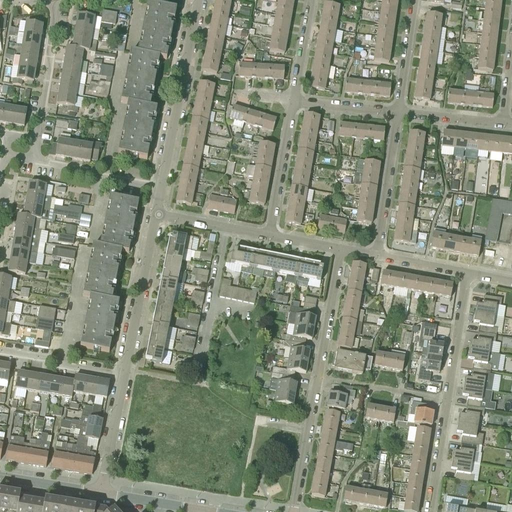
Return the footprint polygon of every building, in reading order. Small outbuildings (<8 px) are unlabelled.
[(216,0),(215,0),(213,12),(228,15),(230,3),(216,0)] [(501,0),(485,0),(485,10),(500,12),(501,0)] [(380,13),(395,15),(397,3),(382,1),(380,13)] [(276,15),(290,18),(293,6),(278,3),(276,15)] [(142,30),(171,36),(176,11),(147,5),(142,30)] [(324,5),(322,17),(337,20),(339,8),(324,5)] [(250,10),(240,8),(238,16),(248,18),(250,10)] [(500,12),(485,10),(483,22),(498,24),(500,12)] [(115,26),(117,14),(103,12),(101,23),(115,26)] [(228,15),(213,12),(211,24),(225,27),(228,15)] [(379,25),(394,27),(395,15),(380,13),(379,25)] [(460,22),(461,15),(451,14),(450,21),(460,22)] [(78,15),(76,27),(93,29),(95,18),(78,15)] [(273,27),(288,30),(290,18),(276,15),(273,27)] [(425,27),(440,30),(441,17),(426,15),(425,27)] [(337,20),(322,17),(320,29),(335,32),(337,20)] [(498,24),(483,22),(482,34),(497,36),(498,24)] [(26,23),(24,35),(41,37),(43,26),(26,23)] [(225,27),(211,24),(209,36),(223,39),(225,27)] [(377,37),(392,39),(394,27),(379,25),(377,37)] [(93,29),(76,27),(74,38),(91,41),(93,29)] [(271,39),(286,42),(288,30),(273,27),(271,39)] [(423,40),(438,42),(440,30),(425,27),(423,40)] [(335,32),(320,29),(318,41),(332,44),(335,32)] [(171,36),(142,30),(137,55),(160,60),(166,61),(171,36)] [(497,36),(482,34),(480,46),(495,48),(497,36)] [(41,37),(24,35),(22,46),(39,49),(41,37)] [(102,42),(125,46),(126,39),(104,36),(102,42)] [(223,39),(209,36),(206,48),(221,51),(223,39)] [(375,49),(390,51),(392,39),(377,37),(375,49)] [(91,41),(74,38),(72,49),(83,51),(88,52),(96,53),(97,46),(90,46),(91,41)] [(286,42),(271,39),(269,52),(284,55),(286,42)] [(421,52),(436,54),(438,42),(423,40),(421,52)] [(332,44),(318,41),(316,53),(330,56),(332,44)] [(125,46),(102,42),(101,48),(110,49),(109,50),(123,53),(125,46)] [(243,47),(236,43),(232,50),(240,54),(243,47)] [(39,49),(22,46),(21,57),(37,60),(39,49)] [(495,48),(480,46),(479,58),(494,60),(495,48)] [(83,51),(72,49),(66,48),(65,60),(81,62),(83,51)] [(221,51),(206,48),(204,60),(219,62),(221,51)] [(390,51),(375,49),(373,62),(388,64),(390,51)] [(96,53),(88,52),(87,57),(106,59),(105,61),(110,62),(111,60),(114,61),(115,57),(96,53)] [(434,66),(436,54),(421,52),(419,64),(434,66)] [(160,60),(137,55),(131,53),(126,78),(155,83),(160,60)] [(330,56),(316,53),(314,65),(328,67),(330,56)] [(37,60),(21,57),(19,69),(36,71),(37,60)] [(494,60),(479,58),(477,71),(492,73),(494,60)] [(81,62),(65,60),(63,71),(79,74),(81,62)] [(219,62),(204,60),(202,72),(216,75),(219,62)] [(418,76),(433,78),(434,66),(419,64),(418,76)] [(328,67),(314,65),(311,77),(326,79),(328,67)] [(100,77),(111,79),(113,68),(101,66),(100,77)] [(238,78),(253,79),(254,66),(239,66),(238,78)] [(254,66),(253,79),(268,80),(269,67),(254,66)] [(269,67),(268,80),(283,81),(284,68),(269,67)] [(36,71),(19,69),(17,80),(13,80),(13,84),(21,86),(22,81),(27,82),(27,85),(32,86),(32,83),(34,83),(36,71)] [(79,74),(63,71),(61,82),(77,85),(79,74)] [(471,83),(473,75),(471,75),(471,72),(466,72),(465,82),(471,83)] [(416,88),(431,90),(433,78),(418,76),(416,88)] [(326,79),(311,77),(309,89),(324,92),(326,79)] [(90,83),(89,87),(109,90),(111,79),(106,78),(105,83),(98,82),(98,84),(90,83)] [(150,109),(155,83),(126,78),(120,104),(128,105),(128,104),(150,109)] [(344,94),(360,95),(361,83),(346,81),(344,94)] [(77,85),(61,82),(59,93),(75,96),(77,85)] [(361,83),(360,95),(374,97),(376,84),(361,83)] [(199,84),(197,96),(211,99),(214,87),(199,84)] [(376,84),(374,97),(389,99),(391,86),(376,84)] [(479,95),(479,88),(467,86),(466,92),(474,93),(474,95),(479,95)] [(109,90),(89,87),(88,91),(97,93),(96,95),(108,97),(109,90)] [(431,90),(416,88),(414,100),(429,102),(431,90)] [(462,106),(463,94),(448,92),(447,105),(462,106)] [(75,96),(59,93),(57,105),(69,107),(68,112),(69,112),(75,113),(76,113),(77,108),(73,107),(75,96)] [(477,108),(478,96),(463,94),(462,106),(477,108)] [(211,99),(197,96),(195,108),(209,111),(211,99)] [(493,97),(478,96),(477,108),(492,110),(493,97)] [(123,130),(152,136),(157,110),(150,109),(128,104),(128,105),(123,130)] [(13,126),(15,109),(4,107),(1,124),(13,126)] [(229,120),(244,124),(247,112),(233,107),(229,120)] [(209,111),(195,108),(192,120),(207,123),(209,111)] [(15,109),(13,126),(24,128),(27,111),(15,109)] [(247,112),(244,124),(258,128),(261,116),(247,112)] [(317,130),(319,118),(304,115),(302,128),(317,130)] [(261,116),(258,128),(272,133),(276,120),(261,116)] [(207,123),(192,120),(190,132),(205,135),(207,123)] [(353,139),(354,127),(339,125),(338,138),(353,139)] [(368,141),(369,128),(354,127),(353,139),(368,141)] [(317,130),(302,128),(300,140),(315,142),(317,130)] [(384,130),(369,128),(368,141),(383,142),(384,130)] [(152,136),(123,130),(118,155),(147,160),(152,136)] [(205,135),(190,132),(188,144),(202,146),(205,135)] [(409,133),(407,146),(422,148),(424,135),(409,133)] [(454,149),(455,134),(443,133),(441,148),(454,149)] [(466,151),(467,135),(455,134),(454,149),(466,151)] [(478,152),(479,137),(467,135),(466,151),(478,152)] [(490,153),(491,138),(479,137),(478,152),(490,153)] [(502,155),(503,139),(491,138),(490,153),(502,155)] [(511,155),(511,140),(503,139),(502,155),(511,155)] [(55,157),(67,159),(70,142),(58,140),(55,157)] [(298,152),(313,154),(315,142),(300,140),(298,152)] [(70,142),(67,159),(78,161),(81,144),(70,142)] [(81,144),(78,161),(90,163),(90,160),(98,161),(99,152),(101,152),(102,145),(92,144),(92,146),(81,144)] [(202,146),(188,144),(186,156),(200,158),(202,146)] [(259,144),(257,156),(272,159),(274,147),(259,144)] [(422,148),(407,146),(406,158),(421,160),(422,148)] [(296,164),(311,166),(313,154),(298,152),(296,164)] [(200,158),(186,156),(183,168),(198,170),(200,158)] [(272,159),(257,156),(255,168),(270,171),(272,159)] [(421,160),(406,158),(404,170),(419,172),(421,160)] [(357,162),(355,174),(378,177),(379,165),(357,162)] [(293,176),(308,178),(311,166),(296,164),(293,176)] [(198,170),(183,168),(181,180),(195,182),(198,170)] [(270,171),(255,168),(253,180),(268,183),(270,171)] [(419,172),(404,170),(402,182),(417,184),(419,172)] [(378,177),(355,174),(353,186),(361,187),(376,189),(378,177)] [(291,187),(306,190),(308,178),(293,176),(291,187)] [(195,182),(181,180),(179,192),(193,194),(195,182)] [(268,183),(253,180),(251,192),(266,194),(268,183)] [(417,184),(402,182),(400,194),(415,196),(417,184)] [(27,195),(44,197),(46,186),(41,185),(34,184),(29,183),(27,195)] [(289,199),(304,202),(306,190),(291,187),(289,199)] [(376,189),(361,187),(359,199),(374,201),(376,189)] [(193,194),(179,192),(176,203),(191,207),(193,194)] [(266,194),(251,192),(249,204),(264,207),(266,194)] [(415,196),(400,194),(399,206),(414,208),(415,196)] [(44,197),(27,195),(25,206),(49,210),(51,199),(44,197)] [(80,196),(80,204),(90,204),(90,196),(80,196)] [(220,213),(223,199),(210,196),(207,210),(220,213)] [(105,223),(134,229),(138,204),(109,198),(105,223)] [(237,202),(223,199),(220,213),(234,215),(237,202)] [(287,211),(302,214),(304,202),(289,199),(287,211)] [(374,201),(359,199),(358,210),(372,213),(374,201)] [(490,212),(501,215),(503,203),(492,201),(490,212)] [(509,216),(511,204),(503,203),(501,215),(509,216)] [(23,217),(40,220),(47,222),(49,210),(25,206),(23,217)] [(55,206),(54,211),(80,215),(82,209),(68,206),(68,209),(55,206)] [(414,208),(399,206),(397,218),(412,220),(414,208)] [(372,213),(358,210),(356,223),(371,225),(372,213)] [(80,215),(54,211),(53,214),(65,217),(65,218),(79,221),(80,215)] [(302,214),(287,211),(285,224),(300,227),(302,214)] [(501,215),(490,212),(488,220),(500,222),(501,215)] [(16,227),(38,231),(40,220),(23,217),(18,216),(16,227)] [(330,232),(333,219),(319,216),(317,230),(330,232)] [(412,220),(397,218),(395,230),(410,232),(412,220)] [(333,219),(330,232),(344,235),(347,221),(333,219)] [(500,222),(488,220),(487,227),(499,229),(500,222)] [(134,229),(105,223),(100,248),(100,249),(106,250),(121,253),(129,254),(134,229)] [(59,234),(59,235),(74,238),(76,227),(65,225),(64,235),(59,234)] [(13,239),(39,243),(41,232),(38,231),(16,227),(13,239)] [(499,229),(487,227),(486,234),(498,236),(499,229)] [(410,232),(395,230),(393,242),(408,245),(410,232)] [(498,236),(486,234),(484,241),(496,243),(498,236)] [(74,238),(59,235),(57,242),(73,245),(74,238)] [(430,249),(442,252),(445,237),(433,235),(430,249)] [(169,239),(168,247),(184,250),(186,239),(172,236),(172,239),(169,239)] [(445,237),(442,252),(454,254),(457,239),(445,237)] [(39,243),(13,239),(12,250),(37,254),(39,243)] [(457,239),(454,254),(466,256),(468,241),(457,239)] [(468,241),(466,256),(478,258),(481,244),(468,241)] [(206,254),(212,256),(214,244),(208,243),(206,254)] [(88,271),(117,277),(121,253),(106,250),(100,249),(100,248),(93,247),(88,271)] [(184,250),(168,247),(165,258),(182,261),(184,250)] [(230,265),(242,267),(245,250),(237,249),(236,251),(233,251),(230,265)] [(37,254),(12,250),(10,261),(26,264),(35,266),(37,254)] [(74,260),(75,253),(57,250),(56,257),(74,260)] [(245,250),(242,267),(253,269),(256,252),(245,250)] [(256,252),(253,269),(264,271),(267,255),(256,252)] [(212,256),(206,254),(200,253),(199,259),(211,262),(212,256)] [(267,255),(264,271),(275,273),(278,257),(267,255)] [(290,259),(278,257),(275,273),(287,276),(290,259)] [(182,261),(165,258),(163,269),(180,272),(182,261)] [(290,259),(287,276),(285,283),(296,285),(297,278),(301,261),(290,259)] [(26,264),(10,261),(7,273),(24,276),(26,264)] [(301,261),(297,278),(309,280),(312,263),(301,261)] [(312,263),(309,280),(320,282),(323,268),(319,268),(320,265),(312,263)] [(352,265),(350,279),(363,281),(365,267),(352,265)] [(180,272),(163,269),(161,280),(178,284),(180,272)] [(196,276),(208,278),(209,272),(197,270),(196,276)] [(83,297),(90,298),(112,302),(117,277),(88,271),(83,297)] [(394,289),(397,276),(382,274),(380,287),(394,289)] [(208,278),(196,276),(195,282),(206,284),(208,278)] [(408,292),(410,279),(397,276),(394,289),(408,292)] [(0,289),(9,291),(11,279),(0,277),(0,289)] [(363,281),(350,279),(347,293),(360,295),(363,281)] [(422,294),(424,281),(410,279),(408,292),(422,294)] [(178,284),(161,280),(159,291),(175,295),(178,284)] [(219,298),(225,299),(227,287),(230,288),(231,282),(222,280),(219,298)] [(436,297),(438,284),(424,281),(422,294),(436,297)] [(452,286),(438,284),(436,297),(450,299),(452,286)] [(233,288),(230,288),(227,287),(225,299),(231,300),(233,288)] [(233,288),(231,300),(236,301),(239,290),(233,288)] [(0,300),(7,302),(9,291),(0,289),(0,300)] [(239,290),(236,301),(242,302),(245,291),(239,290)] [(175,295),(159,291),(156,303),(173,306),(175,295)] [(245,291),(242,302),(248,304),(251,292),(245,291)] [(191,298),(203,300),(204,294),(193,292),(191,298)] [(251,292),(248,304),(254,305),(257,293),(251,292)] [(360,295),(347,293),(345,307),(358,309),(360,295)] [(475,314),(495,317),(496,306),(500,307),(501,300),(484,297),(482,304),(483,304),(482,306),(476,305),(475,314)] [(112,302),(90,298),(85,323),(114,328),(119,303),(112,302)] [(203,300),(191,298),(190,304),(202,306),(203,300)] [(304,304),(316,306),(317,300),(305,298),(304,304)] [(0,312),(11,314),(14,315),(16,303),(7,302),(0,300),(0,312)] [(173,306),(156,303),(154,314),(171,317),(173,306)] [(303,310),(311,311),(314,312),(316,306),(304,304),(303,310)] [(358,309),(345,307),(342,321),(355,323),(358,309)] [(37,319),(54,322),(56,310),(39,308),(37,319)] [(290,325),(295,326),(313,330),(315,319),(310,318),(311,311),(303,310),(290,308),(289,314),(292,315),(290,325)] [(0,323),(10,326),(11,314),(0,312),(0,323)] [(171,317),(154,314),(152,325),(169,328),(171,317)] [(187,320),(199,323),(200,317),(188,314),(187,320)] [(478,334),(496,336),(497,329),(493,329),(495,317),(475,314),(473,323),(479,324),(479,326),(478,327),(479,327),(478,334)] [(35,330),(52,333),(54,322),(37,319),(35,330)] [(199,323),(187,320),(186,326),(198,329),(199,323)] [(355,323),(342,321),(340,334),(353,337),(355,323)] [(10,326),(0,323),(0,335),(1,336),(9,337),(11,326),(10,326)] [(114,328),(85,323),(80,348),(109,354),(114,328)] [(169,328),(152,325),(150,336),(166,340),(169,328)] [(284,342),(305,346),(306,340),(312,341),(313,330),(295,326),(293,337),(286,336),(285,342),(284,342)] [(427,358),(441,360),(443,346),(433,344),(435,331),(423,329),(421,342),(429,343),(427,358)] [(353,337),(340,334),(337,349),(350,351),(353,337)] [(469,351),(489,354),(491,342),(495,343),(496,336),(478,334),(477,340),(476,340),(476,341),(477,341),(477,343),(470,342),(469,351)] [(166,340),(150,336),(148,347),(164,351),(166,340)] [(183,343),(194,345),(195,339),(184,337),(183,343)] [(34,347),(48,349),(49,343),(35,341),(34,347)] [(289,360),(307,363),(309,352),(304,351),(305,346),(284,342),(283,348),(290,349),(289,360)] [(194,345),(183,343),(181,349),(193,351),(194,345)] [(164,351),(148,347),(145,359),(152,360),(152,363),(161,365),(164,351)] [(489,354),(469,351),(468,360),(474,361),(473,363),(473,364),(472,370),(490,373),(491,366),(487,366),(489,354)] [(372,360),(337,353),(333,371),(362,376),(363,371),(370,372),(372,360)] [(374,368),(388,370),(390,357),(376,355),(374,368)] [(390,357),(388,370),(402,373),(404,359),(390,357)] [(441,360),(427,358),(425,372),(423,371),(422,378),(428,379),(429,373),(439,374),(441,360)] [(272,374),(294,378),(295,372),(305,374),(307,363),(289,360),(287,371),(273,368),(272,374)] [(0,364),(0,381),(8,383),(11,366),(0,364)] [(190,366),(178,364),(177,370),(189,372),(190,366)] [(490,373),(472,370),(471,377),(471,378),(471,380),(465,379),(463,388),(483,391),(485,380),(489,380),(490,373)] [(27,391),(29,374),(18,372),(15,389),(27,391)] [(38,393),(41,376),(29,374),(27,391),(38,393)] [(276,392),(295,396),(296,385),(293,384),(294,378),(272,374),(271,380),(278,381),(276,392)] [(49,395),(52,378),(41,376),(38,393),(49,395)] [(84,395),(87,379),(75,377),(74,382),(72,393),(84,395)] [(60,397),(63,380),(52,378),(49,395),(60,397)] [(95,397),(98,380),(87,379),(84,395),(95,397)] [(74,382),(63,380),(60,397),(71,399),(72,393),(74,382)] [(98,380),(95,397),(107,399),(110,382),(98,380)] [(483,391),(463,388),(462,397),(468,398),(468,400),(467,400),(468,400),(467,407),(484,410),(485,403),(481,402),(483,391)] [(354,399),(355,392),(339,389),(338,395),(329,394),(327,409),(343,412),(346,397),(354,399)] [(295,396),(276,392),(274,403),(293,407),(295,396)] [(414,417),(412,424),(431,427),(433,414),(422,412),(423,405),(412,404),(410,416),(414,417)] [(379,423),(381,409),(367,407),(365,420),(379,423)] [(484,410),(467,407),(466,414),(465,414),(466,414),(465,416),(459,415),(458,424),(477,428),(479,416),(483,417),(484,410)] [(381,409),(379,423),(393,425),(395,412),(381,409)] [(72,423),(71,426),(76,427),(101,431),(103,421),(102,421),(103,415),(100,415),(92,413),(84,412),(83,411),(80,422),(72,421),(72,423)] [(326,413),(323,427),(337,429),(339,415),(326,413)] [(71,430),(71,426),(72,423),(62,421),(61,428),(71,430)] [(477,428),(458,424),(456,433),(462,434),(462,436),(461,437),(462,437),(461,444),(479,447),(481,447),(483,436),(476,435),(477,428)] [(78,436),(78,437),(88,439),(99,441),(101,431),(76,427),(76,431),(80,432),(79,436),(78,436)] [(337,429),(323,427),(321,441),(334,443),(337,429)] [(415,444),(428,446),(430,432),(417,430),(415,444)] [(40,442),(35,467),(46,469),(50,444),(46,443),(48,436),(42,434),(41,437),(40,442)] [(88,439),(78,437),(76,446),(76,447),(77,447),(71,473),(81,475),(87,448),(88,439)] [(6,462),(16,464),(20,439),(15,438),(14,443),(9,442),(6,462)] [(20,439),(16,464),(26,465),(29,445),(23,445),(24,440),(20,439)] [(351,453),(352,447),(334,443),(321,441),(318,455),(331,457),(333,451),(341,453),(342,451),(351,453)] [(29,445),(26,465),(35,467),(40,442),(36,442),(35,442),(35,447),(29,445)] [(52,470),(61,471),(66,449),(67,444),(62,444),(62,448),(55,447),(52,470)] [(412,458),(425,460),(428,446),(415,444),(412,458)] [(479,447),(461,444),(460,451),(459,451),(460,451),(459,453),(453,452),(452,461),(472,464),(473,453),(478,454),(479,447)] [(66,449),(61,471),(71,473),(77,447),(76,447),(76,446),(72,445),(72,450),(66,449)] [(87,448),(81,475),(91,476),(96,455),(90,454),(91,449),(87,448)] [(331,457),(318,455),(316,468),(329,471),(331,457)] [(410,471),(423,473),(425,460),(412,458),(410,471)] [(472,464),(452,461),(451,470),(457,471),(456,473),(456,474),(455,481),(473,484),(474,477),(470,476),(472,464)] [(329,471),(316,468),(313,482),(326,484),(329,471)] [(408,485),(421,487),(423,473),(410,471),(410,474),(404,473),(402,484),(408,485)] [(326,484),(313,482),(311,496),(324,499),(326,484)] [(406,499),(419,501),(421,487),(408,485),(406,499)] [(343,502),(357,505),(359,492),(345,489),(343,502)] [(0,511),(17,511),(20,500),(20,496),(0,492),(0,511)] [(359,492),(357,505),(371,507),(373,494),(359,492)] [(373,494),(371,507),(385,510),(387,497),(373,494)] [(417,511),(419,501),(406,499),(403,511),(417,511)] [(42,511),(44,504),(20,500),(17,511),(42,511)] [(45,500),(44,504),(42,511),(68,511),(70,505),(45,500)] [(511,511),(511,506),(489,503),(488,511),(497,511),(511,511)]
